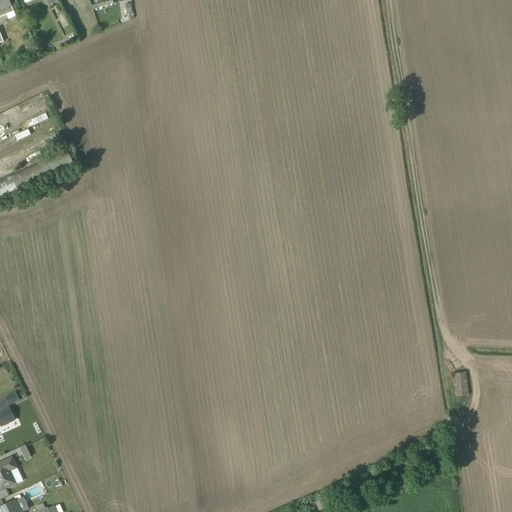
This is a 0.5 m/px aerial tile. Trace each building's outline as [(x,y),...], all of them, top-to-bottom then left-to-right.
[(0,0),(0,17),(5,16),(7,20),(15,17),(7,0),(0,0)] [(84,17),(76,0),(59,0),(71,24),(84,17)] [(111,0),(91,7),(92,11),(113,5),(111,0)] [(92,22),(77,28),(81,39),(96,33),(92,22)] [(30,130),(0,141),(0,151),(34,138),(30,130)] [(0,189),(2,194),(50,176),(45,163),(0,179),(0,189)] [(468,395),(465,372),(452,374),(455,397),(468,395)] [(0,401),(0,410),(8,407),(18,403),(15,395),(0,401)] [(8,407),(0,410),(0,427),(15,421),(8,407)] [(0,492),(23,482),(13,457),(0,462),(0,492)] [(15,500),(0,507),(0,511),(27,511),(29,511),(22,498),(15,501),(15,500)]
